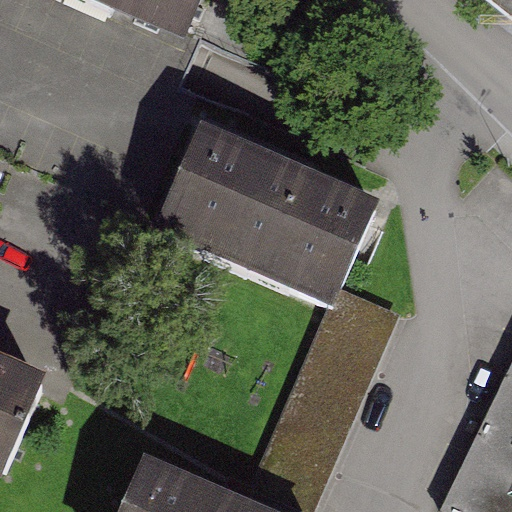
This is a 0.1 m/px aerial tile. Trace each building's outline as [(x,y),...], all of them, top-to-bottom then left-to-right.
[(50,0),(185,58),(210,0),(50,0)] [(334,325),(381,220),(202,141),(155,246),(334,325)] [(0,371),(0,496),(46,392),(0,371)] [(511,511),(511,376),(448,511),(511,511)] [(245,511),(154,473),(136,511),(245,511)]
